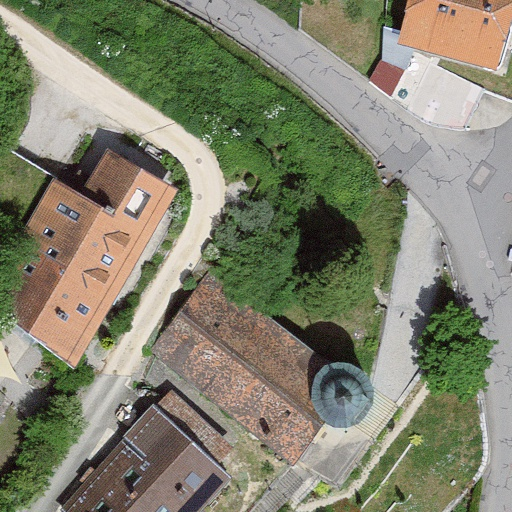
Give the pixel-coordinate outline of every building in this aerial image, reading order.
[(511,0),(429,0),(417,47),(511,72),(511,0)] [(0,231),(26,248),(67,184),(9,148),(0,162),(0,231)] [(0,289),(0,295),(85,370),(191,201),(120,157),(93,200),(67,184),(26,248),(0,289)] [(353,432),(364,424),(372,410),(375,398),(371,385),(364,373),(349,365),(329,365),(320,371),(203,279),(149,351),(297,466),(326,429),(339,434),(353,432)] [(213,511),(239,484),(161,414),(73,511),(213,511)]
